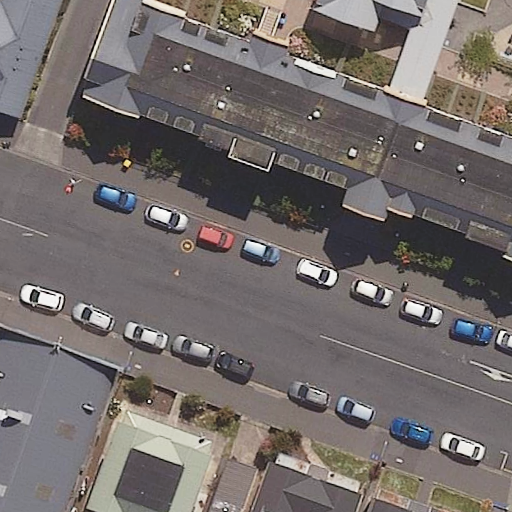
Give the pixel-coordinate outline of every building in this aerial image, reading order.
[(64,0),(0,0),(0,111),(23,119),(64,0)] [(112,0),(74,106),(511,265),(511,131),(427,101),(394,89),(148,0),(112,0)] [(319,0),(314,14),(380,37),(384,24),(412,34),(394,89),(427,101),(462,0),(319,0)] [(85,511),(134,379),(0,329),(0,511),(85,511)] [(199,511),(223,448),(130,414),(93,511),(199,511)] [(243,511),(257,474),(229,464),(213,511),(243,511)] [(359,511),(362,503),(274,471),(259,511),(359,511)]
